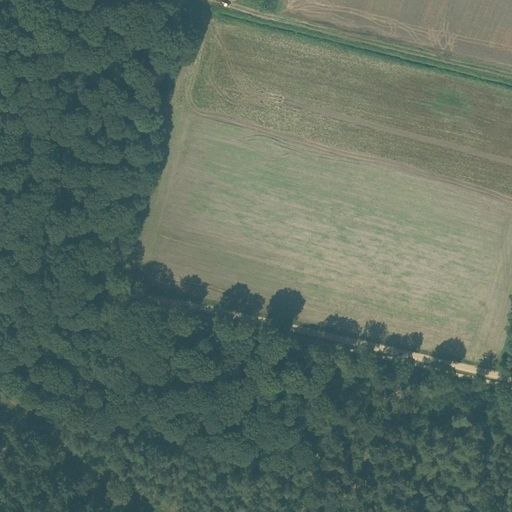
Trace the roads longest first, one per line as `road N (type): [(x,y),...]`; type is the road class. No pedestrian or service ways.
road 1 (track): [(511,381),(103,289),(97,281)]
road 2 (track): [(511,77),(207,0)]
road 3 (track): [(93,295),(97,259),(178,0)]
road 4 (track): [(290,511),(340,354)]
road 5 (track): [(135,511),(21,416)]
